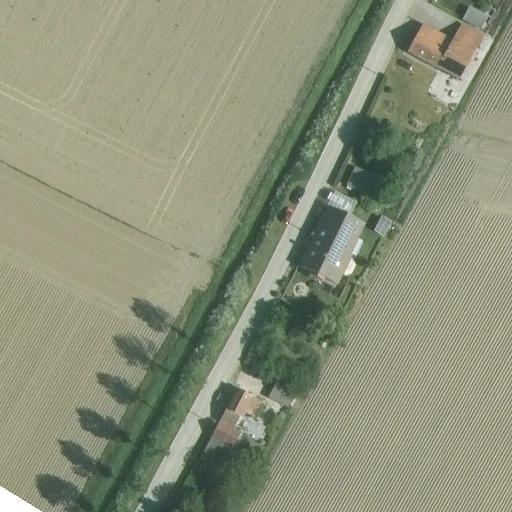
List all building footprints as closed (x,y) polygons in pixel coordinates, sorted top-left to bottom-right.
[(469,8),(462,20),(480,31),(487,18),(469,8)] [(423,26),(407,54),(459,82),(464,73),(467,76),(473,65),(469,63),(484,38),(462,25),(452,42),(423,26)] [(358,192),(366,175),(355,170),(347,187),(358,192)] [(366,175),(358,192),(376,200),(384,183),(366,175)] [(330,209),(349,219),(356,204),(335,194),(328,208),(330,209)] [(349,219),(330,209),(300,269),(337,287),(353,257),(351,256),(358,240),(365,226),(349,219)] [(378,216),(373,226),(376,228),(374,232),(384,237),(391,224),(378,216)] [(351,256),(353,257),(355,258),(363,243),(358,240),(351,256)] [(276,386),(269,399),(289,409),(295,396),(294,396),(276,386)] [(237,391),(200,459),(221,471),(240,434),(234,431),(245,411),(254,417),(262,404),(237,391)]
